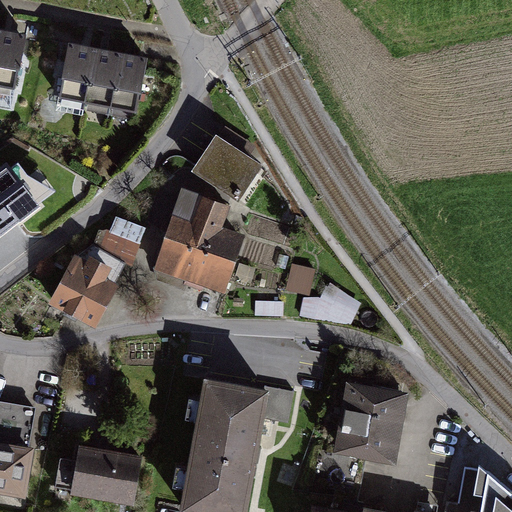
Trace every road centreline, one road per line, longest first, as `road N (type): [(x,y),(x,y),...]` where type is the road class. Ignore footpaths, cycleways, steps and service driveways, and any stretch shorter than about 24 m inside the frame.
road 1 (residential): [(511,454),(416,366),(357,338),(215,323),(114,330),(41,348),(0,342)]
road 2 (residential): [(207,64),(151,158),(84,223),(0,286)]
